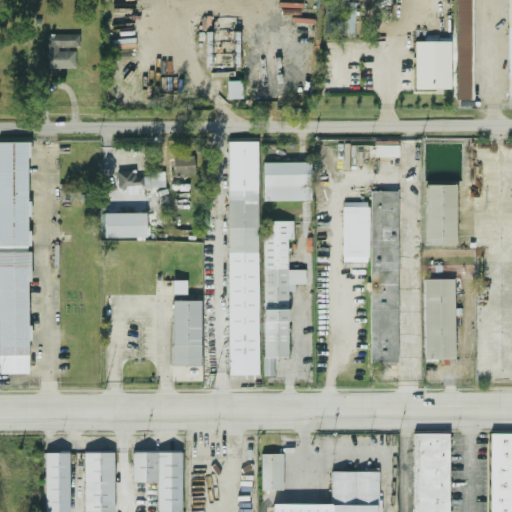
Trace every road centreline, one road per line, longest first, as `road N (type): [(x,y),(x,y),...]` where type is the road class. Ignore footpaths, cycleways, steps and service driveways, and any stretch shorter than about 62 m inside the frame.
road 1 (residential): [(511,124),(0,126)]
road 2 (secondary): [(511,408),(0,410)]
